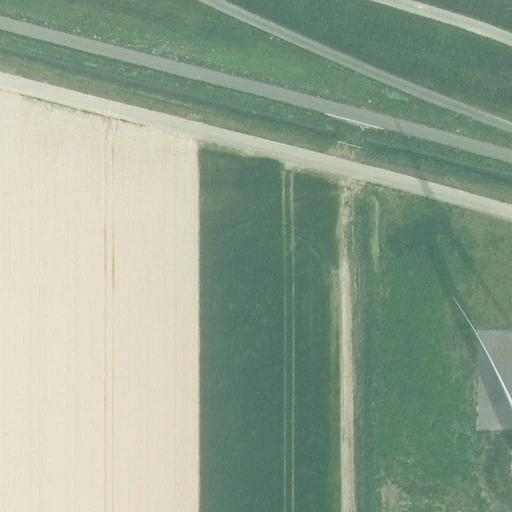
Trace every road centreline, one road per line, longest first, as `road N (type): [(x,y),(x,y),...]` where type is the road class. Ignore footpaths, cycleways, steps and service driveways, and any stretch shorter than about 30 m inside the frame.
road 1 (unclassified): [(511,159),(0,24)]
road 2 (track): [(209,0),(511,129)]
road 3 (track): [(511,41),(394,0)]
